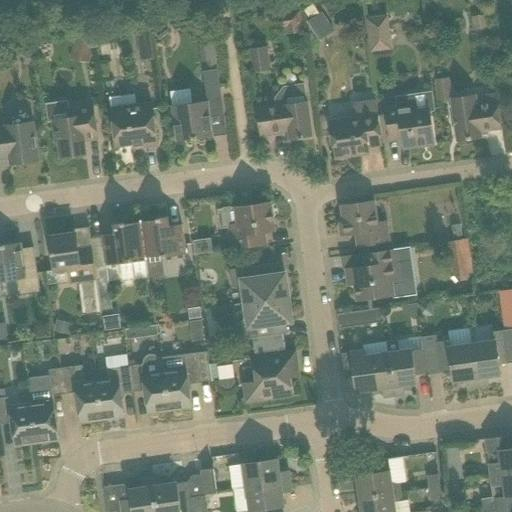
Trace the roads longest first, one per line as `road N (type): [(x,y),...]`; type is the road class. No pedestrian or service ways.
road 1 (residential): [(0,207),(257,172),(293,174),(307,194)]
road 2 (residential): [(60,511),(70,476),(98,453),(313,426)]
road 3 (residential): [(334,423),(307,194)]
road 4 (residential): [(307,194),(511,160)]
road 5 (residential): [(334,423),(409,428),(511,416)]
